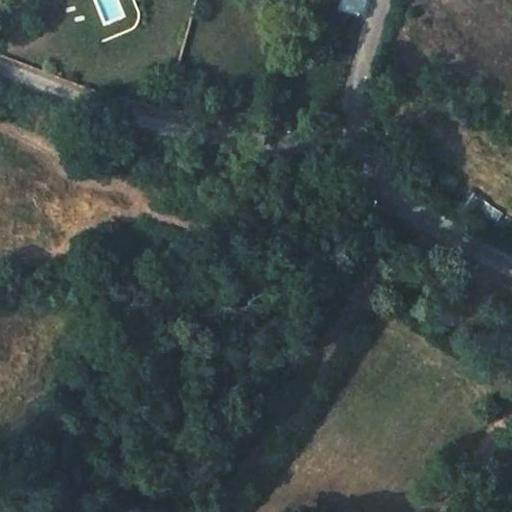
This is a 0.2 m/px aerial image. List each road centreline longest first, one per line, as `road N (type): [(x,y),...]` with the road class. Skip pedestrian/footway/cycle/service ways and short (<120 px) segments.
road 1 (residential): [(379,0),(356,64),(354,99),(370,162),(389,195),(511,266)]
road 2 (track): [(511,404),(447,511)]
